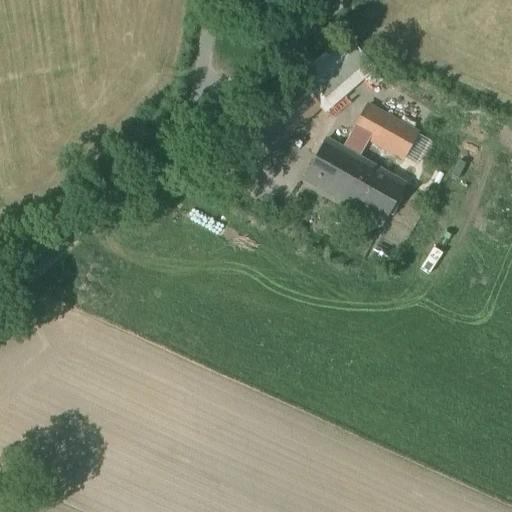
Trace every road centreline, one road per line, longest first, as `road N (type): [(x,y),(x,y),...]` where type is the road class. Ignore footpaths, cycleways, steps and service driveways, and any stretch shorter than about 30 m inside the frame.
road 1 (unclassified): [(200,115),(0,296)]
road 2 (unclassified): [(333,0),(200,115)]
